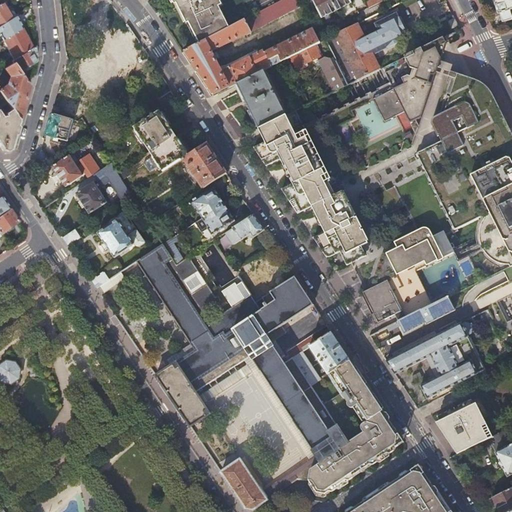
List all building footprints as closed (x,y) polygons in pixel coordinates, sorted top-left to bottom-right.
[(83,0),(66,0),(71,40),(88,38),(83,0)] [(199,42),(230,27),(220,6),(223,5),(220,0),(172,0),(174,4),(176,3),(187,23),(189,22),(199,42)] [(199,42),(184,51),(213,95),(239,82),(264,70),(290,57),(315,45),(320,42),(313,29),(265,53),(263,50),(260,52),(258,48),(229,63),(219,67),(211,50),(301,5),(298,0),(281,0),(230,27),(199,42)] [(337,10),(331,0),(312,0),(322,18),(337,10)] [(350,0),(331,0),(337,10),(352,2),(350,0)] [(511,0),(495,0),(497,3),(496,6),(498,12),(500,14),(503,22),(511,19),(511,16),(510,10),(511,9),(511,0)] [(0,25),(12,18),(3,3),(0,5),(0,25)] [(106,25),(113,36),(119,31),(128,25),(112,6),(96,17),(103,27),(106,25)] [(365,38),(358,23),(335,35),(357,80),(380,68),(373,55),(408,37),(396,13),(375,24),(378,31),(365,38)] [(23,29),(15,16),(12,18),(0,25),(0,35),(3,41),(23,29)] [(128,25),(119,31),(123,37),(76,70),(90,90),(120,69),(120,63),(143,48),(128,25)] [(33,48),(23,29),(3,41),(13,60),(33,48)] [(435,74),(436,74),(437,73),(437,72),(452,33),(405,55),(411,68),(415,69),(412,77),(408,75),(402,78),(405,83),(398,87),(396,81),(391,83),(391,82),(388,83),(389,85),(382,89),(381,87),(377,88),(378,91),(371,94),(370,92),(366,94),(367,96),(360,100),(359,97),(355,99),(356,102),(349,105),(348,103),(343,105),(345,107),(337,111),(336,109),(332,110),(333,113),(326,116),(325,114),(321,116),(322,118),(315,121),(314,119),(310,121),(311,123),(303,128),(294,111),(286,115),(262,127),(268,141),(265,143),(255,148),(267,166),(281,159),(285,157),(287,162),(284,166),(290,178),(295,178),(297,182),(293,184),(282,190),(298,213),(312,207),(315,205),(318,209),(315,213),(321,225),(326,225),(328,230),(324,231),(313,237),(335,270),(349,263),(362,257),(357,247),(360,245),(336,198),(328,182),(338,177),(339,179),(343,178),(342,175),(348,172),(349,174),(355,172),(353,170),(360,166),(361,169),(365,167),(364,164),(371,161),(372,163),(376,161),(375,159),(382,156),(383,158),(387,156),(385,154),(393,150),(394,153),(398,151),(397,148),(404,145),(405,147),(409,145),(408,143),(417,139),(414,134),(433,84),(429,83),(432,74),(433,74),(433,75),(434,75),(435,74)] [(352,83),(330,37),(326,39),(337,61),(348,85),(352,83)] [(320,55),(315,45),(290,57),(297,71),(305,66),(304,64),(317,58),(319,57),(319,56),(320,55)] [(37,61),(36,47),(33,48),(13,60),(11,61),(12,63),(19,72),(37,61)] [(348,85),(337,61),(333,64),(330,59),(325,57),(322,58),(321,57),(319,56),(319,57),(317,58),(334,91),(348,84),(348,85)] [(19,72),(12,63),(4,70),(8,76),(10,77),(11,79),(7,81),(7,84),(3,87),(2,84),(0,85),(0,86),(1,88),(0,89),(0,93),(5,101),(7,104),(11,109),(18,121),(28,86),(19,72)] [(264,70),(239,82),(262,127),(286,115),(264,70)] [(497,104),(493,96),(487,94),(478,86),(476,80),(471,79),(469,83),(458,79),(455,73),(451,72),(438,109),(440,114),(434,117),(432,119),(431,121),(431,123),(432,125),(440,142),(418,153),(423,165),(421,166),(423,170),(425,169),(429,177),(427,178),(429,182),(431,181),(436,189),(433,191),(435,194),(437,193),(441,201),(438,202),(440,206),(443,205),(447,213),(444,214),(446,218),(449,217),(454,228),(482,214),(484,218),(481,223),(479,227),(479,230),(479,235),(479,241),(481,246),(483,250),(487,255),(490,258),(496,261),(501,263),(507,264),(508,267),(511,266),(511,265),(511,140),(511,141),(507,132),(510,131),(510,129),(505,127),(501,119),(504,118),(503,116),(497,114),(493,105),(497,104)] [(469,83),(471,79),(455,73),(458,79),(469,83)] [(493,96),(492,93),(488,88),(486,86),(482,83),(479,82),(476,80),(478,86),(487,94),(493,96)] [(163,109),(177,100),(170,91),(156,100),(163,109)] [(497,114),(503,116),(497,104),(493,105),(497,114)] [(54,106),(51,114),(62,117),(64,110),(54,106)] [(10,150),(18,121),(11,109),(5,114),(4,115),(5,116),(4,117),(3,116),(1,117),(0,114),(0,146),(3,151),(10,150)] [(159,112),(135,128),(153,157),(159,166),(163,173),(184,159),(189,156),(187,154),(188,153),(179,140),(178,140),(169,127),(170,126),(161,113),(161,114),(159,112)] [(85,139),(92,134),(82,119),(78,122),(62,117),(51,114),(45,136),(67,142),(73,122),(80,133),(85,139)] [(505,127),(510,129),(504,118),(501,119),(505,127)] [(258,129),(265,143),(268,141),(262,127),(258,129)] [(200,187),(202,190),(226,174),(207,144),(189,156),(184,159),(185,161),(187,160),(204,185),(200,187)] [(41,150),(37,164),(40,168),(40,171),(49,170),(49,167),(50,163),(41,150)] [(86,174),(89,178),(94,176),(99,172),(101,170),(90,154),(81,160),(83,164),(78,168),(75,163),(77,161),(72,152),(68,154),(70,156),(52,168),(66,188),(86,174)] [(145,163),(151,172),(159,166),(153,157),(145,163)] [(111,163),(102,170),(112,185),(113,184),(117,190),(125,184),(111,163)] [(99,172),(94,176),(96,180),(102,176),(99,172)] [(77,195),(90,215),(107,203),(94,183),(77,195)] [(203,219),(224,205),(214,188),(191,203),(196,210),(197,209),(203,219)] [(0,215),(10,209),(0,193),(0,215)] [(336,198),(360,245),(365,243),(342,195),(336,198)] [(197,223),(203,219),(197,209),(196,210),(191,203),(186,207),(197,223)] [(235,221),(224,205),(203,219),(209,229),(208,230),(212,236),(235,221)] [(0,233),(19,221),(10,209),(0,215),(0,233)] [(123,212),(116,216),(123,227),(129,224),(123,212)] [(254,215),(233,229),(241,241),(251,235),(253,239),(264,231),(254,215)] [(209,229),(203,219),(197,223),(208,239),(212,236),(208,230),(209,229)] [(115,258),(134,245),(128,235),(118,221),(98,234),(115,258)] [(152,227),(164,245),(167,243),(163,237),(165,236),(157,224),(152,227)] [(376,313),(372,315),(371,315),(376,325),(385,321),(385,320),(395,315),(413,306),(410,301),(412,299),(413,298),(413,296),(413,294),(419,291),(413,280),(433,269),(436,275),(447,269),(445,264),(456,259),(450,247),(451,246),(450,242),(448,243),(442,231),(431,237),(428,231),(428,230),(427,229),(426,229),(425,229),(424,229),(394,243),(397,249),(384,256),(383,259),(385,259),(384,263),(381,264),(380,267),(382,268),(381,271),(379,272),(378,275),(380,276),(378,279),(376,280),(375,283),(377,284),(376,287),(367,291),(366,288),(364,289),(376,313)] [(63,239),(68,248),(82,239),(77,230),(63,239)] [(128,235),(134,245),(136,247),(139,247),(146,243),(137,230),(128,235)] [(163,237),(167,243),(171,240),(167,234),(165,236),(163,237)] [(167,243),(164,245),(173,260),(175,262),(180,259),(172,247),(170,248),(167,243)] [(315,455),(320,463),(348,444),(337,427),(311,386),(293,359),(293,358),(284,364),(266,336),(313,305),(295,278),(256,303),(251,296),(234,307),(216,319),(215,318),(211,311),(223,303),(224,302),(224,301),(224,300),(224,299),(221,293),(217,296),(191,256),(177,265),(175,262),(173,260),(164,245),(137,263),(194,350),(156,376),(190,427),(209,414),(195,392),(250,356),(315,455)] [(242,281),(251,296),(267,285),(255,266),(239,277),(242,281)] [(91,281),(96,289),(110,280),(105,272),(91,281)] [(96,289),(101,296),(125,280),(121,273),(110,280),(96,289)] [(251,296),(242,281),(237,285),(235,282),(223,290),(233,306),(234,307),(251,296)] [(363,297),(372,315),(376,313),(364,289),(362,290),(359,291),(362,297),(363,297)] [(448,297),(386,328),(388,332),(401,326),(404,334),(426,323),(427,324),(455,311),(448,297)] [(215,318),(216,319),(234,307),(233,306),(215,318)] [(413,306),(395,315),(398,321),(416,313),(413,306)] [(461,323),(386,361),(395,374),(426,358),(436,378),(420,386),(426,399),(485,370),(468,335),(471,334),(473,329),(470,324),(466,322),(462,324),(461,323)] [(332,333),(327,326),(310,337),(312,342),(298,351),(300,354),(302,353),(310,348),(332,333)] [(350,361),(332,333),(310,348),(328,375),(329,375),(350,361)] [(300,354),(293,359),(311,386),(325,377),(323,373),(318,376),(302,353),(300,354)] [(377,401),(350,361),(329,375),(328,375),(325,377),(311,386),(337,427),(377,401)] [(17,379),(18,378),(19,370),(15,363),(7,362),(5,363),(2,365),(0,366),(0,377),(3,382),(11,383),(13,382),(17,379)] [(454,440),(460,452),(488,439),(482,427),(487,425),(480,410),(477,412),(473,405),(475,404),(472,399),(459,406),(459,407),(452,411),(451,409),(438,416),(440,421),(443,426),(440,428),(449,442),(454,440)] [(337,427),(348,444),(351,447),(390,421),(377,401),(337,427)] [(351,447),(364,467),(398,445),(399,434),(390,421),(351,447)] [(488,439),(493,436),(487,425),(482,427),(488,439)] [(506,436),(503,431),(494,436),(496,441),(492,443),(496,451),(511,443),(511,439),(509,434),(506,436)] [(449,442),(457,454),(460,452),(454,440),(449,442)] [(511,443),(496,451),(495,452),(507,476),(511,473),(511,443)] [(310,470),(309,481),(316,491),(325,494),(337,485),(364,467),(351,447),(348,444),(320,463),(310,470)] [(298,479),(309,481),(310,470),(320,463),(315,455),(262,492),(268,500),(298,479)] [(221,472),(246,509),(253,510),(268,500),(262,492),(239,459),(221,472)] [(187,472),(182,465),(177,468),(182,475),(187,472)] [(450,511),(422,470),(414,468),(379,491),(379,492),(366,501),(355,507),(347,511),(450,511)] [(187,472),(182,475),(190,487),(195,484),(187,472)] [(508,511),(511,510),(511,487),(495,496),(503,511),(508,511)] [(365,499),(366,501),(379,492),(379,491),(378,490),(365,499)] [(365,499),(346,511),(347,511),(355,507),(366,501),(365,499)]
